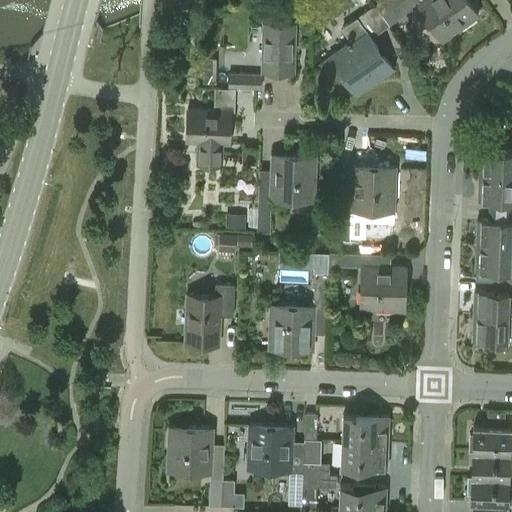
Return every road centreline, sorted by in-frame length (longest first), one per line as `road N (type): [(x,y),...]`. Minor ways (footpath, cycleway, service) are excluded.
road 1 (unclassified): [(144,387),(135,355),(144,96)]
road 2 (residential): [(434,387),(188,378),(144,387)]
road 3 (residential): [(434,387),(448,133)]
road 4 (secondary): [(0,276),(56,83)]
road 5 (unclassified): [(292,134),(448,133)]
road 6 (residential): [(124,511),(131,417),(144,387)]
road 7 (residential): [(429,511),(434,387)]
